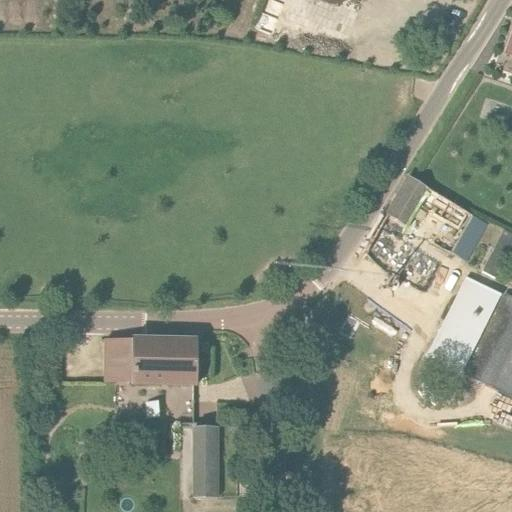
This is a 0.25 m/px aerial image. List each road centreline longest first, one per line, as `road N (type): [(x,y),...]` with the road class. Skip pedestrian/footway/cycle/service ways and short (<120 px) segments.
road 1 (tertiary): [(261,320),(338,257),(499,0)]
road 2 (tertiary): [(0,320),(261,320)]
road 3 (tertiary): [(276,511),(261,320)]
